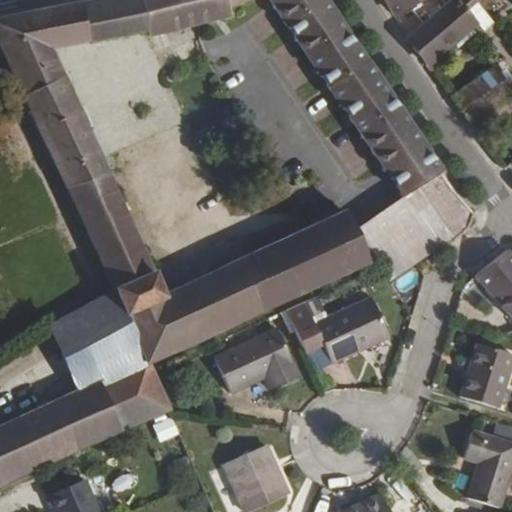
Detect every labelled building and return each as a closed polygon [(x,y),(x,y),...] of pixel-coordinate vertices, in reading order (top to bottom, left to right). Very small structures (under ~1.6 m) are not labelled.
[(102,0),(52,10),(68,46),(146,30),(147,34),(151,35),(229,15),(227,7),(232,6),(246,0),(102,0)] [(270,0),(402,197),(442,173),(324,0),(270,0)] [(423,24),(444,5),(441,0),(385,0),(393,14),(412,3),(423,24)] [(492,0),(450,0),(444,5),(423,24),(407,37),(427,65),(476,24),(472,17),(492,0)] [(52,10),(33,14),(50,49),(68,46),(52,10)] [(33,14),(0,20),(0,46),(4,54),(113,290),(116,296),(154,279),(86,128),(89,124),(82,109),(78,111),(50,49),(33,14)] [(452,98),(471,125),(511,95),(511,91),(493,67),(452,98)] [(354,231),(367,263),(374,260),(390,282),(450,240),(452,241),(467,231),(474,216),(441,175),(442,173),(402,197),(354,231)] [(123,313),(147,362),(367,263),(354,231),(346,212),(318,224),(161,295),(123,313)] [(511,317),(511,258),(505,251),(476,277),(511,317)] [(116,296),(123,313),(161,295),(154,279),(116,296)] [(101,383),(147,362),(123,313),(116,296),(113,290),(49,329),(77,393),(101,383)] [(305,302),(285,311),(304,352),(323,344),(331,362),(387,336),(370,300),(316,325),(305,302)] [(277,330),(215,359),(231,393),(266,377),(271,390),(298,377),(277,330)] [(511,361),(511,356),(476,345),(460,398),(498,409),(511,361)] [(7,355),(0,359),(0,366),(10,360),(7,355)] [(122,429),(169,408),(147,362),(101,383),(122,429)] [(0,427),(0,486),(122,429),(101,383),(77,393),(0,427)] [(160,444),(179,435),(170,417),(152,425),(160,444)] [(511,469),(511,444),(472,432),(465,458),(478,462),(468,498),(500,508),(511,469)] [(245,511),(287,494),(267,446),(225,464),(245,511)] [(41,498),(47,511),(91,511),(78,482),(41,498)] [(388,511),(381,495),(343,511),(388,511)]
